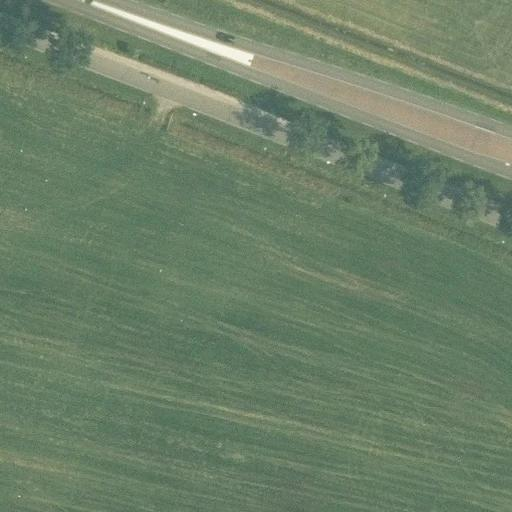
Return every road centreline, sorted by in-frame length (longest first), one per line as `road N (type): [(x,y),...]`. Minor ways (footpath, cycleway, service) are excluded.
road 1 (unclassified): [(511,223),(0,27)]
road 2 (primary): [(94,4),(249,74),(511,174)]
road 3 (primary): [(511,134),(94,4)]
